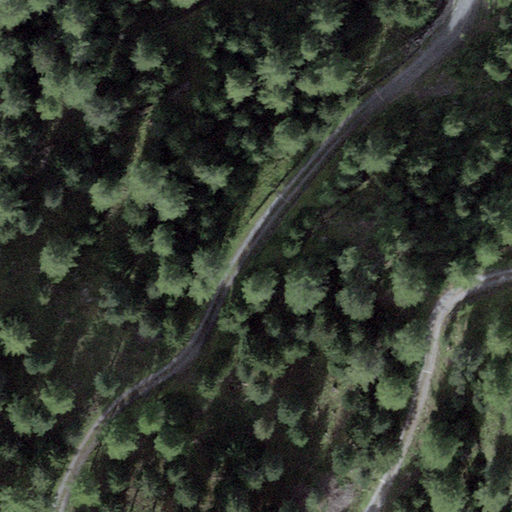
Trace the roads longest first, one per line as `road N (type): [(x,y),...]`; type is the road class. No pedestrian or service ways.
road 1 (track): [(54,511),(88,438),(113,406),(181,357),(265,218),(331,137),(424,59),(464,0)]
road 2 (track): [(511,272),(443,300),(406,434),(367,511)]
